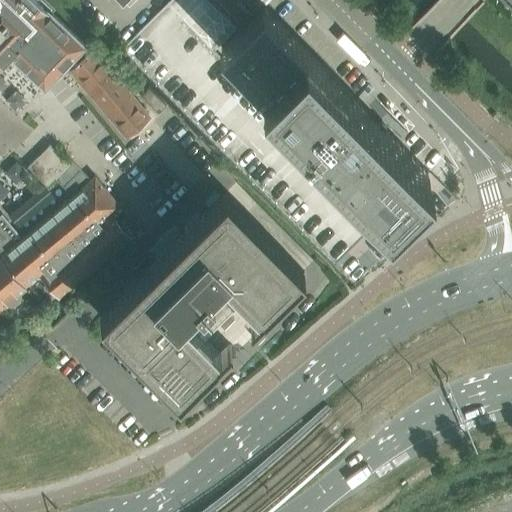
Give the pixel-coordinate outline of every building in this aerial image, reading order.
[(0,0),(0,61),(9,52),(45,85),(85,43),(50,10),(53,6),(46,0),(0,0)] [(169,0),(121,48),(233,161),(335,264),(382,218),(360,196),(341,177),(331,166),(319,154),(260,95),(248,82),(214,48),(235,27),(208,0),(169,0)] [(238,31),(221,48),(251,79),(264,92),(322,151),(334,163),(344,173),(351,180),(354,183),(364,193),(385,215),(429,172),(385,128),(386,126),(386,125),(386,124),(385,122),(384,121),(382,120),(381,120),(380,120),(378,121),(354,96),(264,5),(247,22),(238,31)] [(121,33),(115,38),(122,45),(128,39),(121,33)] [(149,116),(95,50),(71,70),(126,136),(149,116)] [(166,105),(148,89),(140,97),(158,113),(164,106),(166,105)] [(28,166),(28,167),(47,184),(68,163),(50,145),(28,166)] [(55,178),(57,180),(60,183),(71,194),(88,178),(88,177),(72,161),(55,178)] [(120,206),(94,175),(21,237),(2,214),(0,215),(0,257),(11,271),(27,258),(39,273),(40,274),(40,275),(58,296),(131,236),(112,213),(120,206)] [(100,316),(178,395),(231,343),(229,342),(220,350),(203,333),(218,318),(217,317),(217,316),(216,315),(216,314),(216,313),(216,312),(217,311),(218,310),(219,309),(221,308),(223,308),(224,308),(225,309),(226,310),(241,295),(246,300),(258,312),(250,321),(251,323),(304,271),(266,232),(225,192),(100,316)] [(0,257),(0,309),(6,304),(14,305),(20,299),(21,292),(25,288),(24,286),(39,273),(27,258),(11,271),(0,257)]
